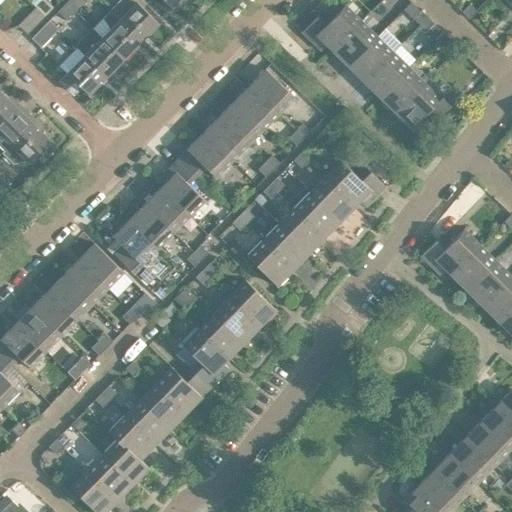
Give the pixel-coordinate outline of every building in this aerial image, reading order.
[(43,16),(52,7),(45,0),(41,0),(34,7),(43,16)] [(74,11),(83,2),(80,0),(67,0),(65,2),(74,11)] [(118,0),(109,10),(140,41),(157,23),(133,0),(118,0)] [(183,0),(154,0),(158,4),(162,0),(163,0),(174,11),(184,1),(183,0)] [(66,20),(74,11),(65,2),(57,11),(66,20)] [(469,18),(476,10),(469,3),(461,11),(469,18)] [(343,5),(328,21),(319,12),(301,31),(320,50),(326,44),(331,50),(359,21),(343,5)] [(26,34),(43,16),(34,7),(17,25),(26,34)] [(419,24),(427,16),(419,9),(412,17),(419,24)] [(100,37),(122,58),(140,41),(109,10),(102,17),(109,29),(100,37)] [(426,31),(434,23),(427,16),(419,24),(426,31)] [(39,47),(57,29),(48,20),(30,38),(39,47)] [(331,50),(348,66),(376,37),(359,21),(331,50)] [(442,46),(449,39),(442,31),(435,39),(442,46)] [(105,76),(122,58),(100,37),(83,55),(105,76)] [(364,82),(392,53),(376,37),(348,66),(364,82)] [(87,94),(105,76),(83,55),(82,56),(75,48),(57,66),(65,73),(56,82),(67,92),(73,92),(79,86),(87,94)] [(364,82),(381,98),(409,69),(392,53),(364,82)] [(264,68),(250,82),(279,110),(293,96),(264,68)] [(397,114),(425,85),(409,69),(381,98),(397,114)] [(263,127),(279,110),(250,82),(234,99),(263,127)] [(411,127),(426,112),(435,121),(453,102),(444,93),(439,99),(425,85),(397,114),(411,127)] [(0,118),(13,105),(0,92),(0,118)] [(247,143),(263,127),(234,99),(218,115),(247,143)] [(31,122),(13,105),(0,118),(0,134),(9,144),(31,122)] [(231,160),(247,143),(218,115),(202,132),(231,160)] [(31,122),(9,144),(1,153),(12,164),(26,161),(27,161),(29,160),(44,155),(43,145),(48,139),(31,122)] [(303,138),(310,131),(302,123),(295,130),(303,138)] [(296,145),(303,138),(295,130),(288,137),(296,145)] [(178,157),(197,175),(205,167),(215,176),(231,160),(202,132),(178,157)] [(301,167),(308,159),(300,152),(293,159),(301,167)] [(272,169),(279,162),(271,154),(264,162),(272,169)] [(188,184),(197,175),(178,157),(158,177),(164,182),(160,186),(189,214),(204,199),(188,184)] [(365,205),(376,194),(385,185),(366,167),(357,176),(342,161),(328,175),(356,203),(360,199),(365,205)] [(265,176),(272,169),(264,162),(257,169),(265,176)] [(356,203),(328,175),(312,191),(340,219),(356,203)] [(277,191),(284,184),(276,176),(269,183),(277,191)] [(270,198),(277,191),(269,183),(262,190),(270,198)] [(160,186),(144,203),(173,231),(189,214),(160,186)] [(324,235),(340,219),(312,191),(296,208),(324,235)] [(157,247),(173,231),(144,203),(128,219),(157,247)] [(246,222),(253,215),(245,208),(238,215),(246,222)] [(324,235),(296,208),(280,224),(308,252),(324,235)] [(510,228),(511,226),(511,214),(511,213),(503,221),(510,228)] [(239,230),(246,222),(238,215),(231,222),(239,230)] [(122,245),(113,254),(132,272),(157,247),(128,219),(112,236),(122,245)] [(292,268),(308,252),(280,224),(264,240),(292,268)] [(438,236),(420,255),(439,274),(445,268),(448,272),(476,243),(462,229),(446,245),(438,236)] [(276,285),(292,268),(264,240),(247,257),(276,285)] [(93,242),(77,259),(106,287),(122,270),(93,242)] [(465,288),(492,260),(476,243),(448,272),(465,288)] [(201,258),(207,252),(200,244),(193,250),(201,258)] [(194,266),(201,258),(193,250),(186,258),(194,266)] [(77,259),(61,275),(90,303),(106,287),(77,259)] [(509,276),(492,260),(465,288),(481,304),(509,276)] [(209,277),(216,270),(209,262),(202,269),(209,277)] [(202,284),(209,277),(202,269),(195,276),(202,284)] [(61,275),(45,292),(74,320),(90,303),(61,275)] [(481,304),(497,320),(511,305),(511,278),(509,276),(481,304)] [(246,281),(230,297),(259,325),(275,309),(246,281)] [(194,296),(185,288),(173,300),(182,308),(194,296)] [(58,336),(74,320),(45,292),(29,308),(58,336)] [(243,342),(259,325),(230,297),(214,314),(243,342)] [(136,316),(143,309),(135,301),(128,308),(136,316)] [(511,334),(511,305),(497,320),(511,334)] [(29,308),(13,324),(41,352),(58,336),(29,308)] [(129,323),(136,316),(128,308),(121,316),(129,323)] [(198,330),(227,358),(243,342),(214,314),(198,330)] [(13,324),(0,337),(0,355),(10,365),(18,356),(28,366),(41,352),(13,324)] [(183,345),(199,360),(191,369),(209,387),(228,368),(222,362),(227,358),(198,330),(183,345)] [(104,349),(111,342),(103,334),(96,341),(104,349)] [(97,356),(104,349),(96,341),(89,348),(97,356)] [(1,373),(10,365),(0,355),(0,402),(2,405),(18,389),(1,373)] [(134,378),(141,370),(133,363),(126,370),(134,378)] [(74,379),(81,372),(73,364),(66,371),(74,379)] [(209,387),(191,369),(182,378),(172,368),(156,384),(184,412),(209,387)] [(168,428),(184,412),(156,384),(140,401),(168,428)] [(109,403),(116,396),(108,388),(101,395),(109,403)] [(511,389),(495,405),(511,422),(511,389)] [(102,410),(109,403),(101,395),(94,402),(102,410)] [(140,401),(124,417),(152,445),(168,428),(140,401)] [(511,422),(495,405),(479,421),(508,449),(511,444),(511,422)] [(138,459),(139,458),(152,445),(124,417),(109,432),(118,441),(118,440),(138,459)] [(79,433),(86,426),(78,418),(71,426),(79,433)] [(18,436),(25,429),(17,421),(10,428),(18,436)] [(479,421),(464,437),(492,464),(508,449),(479,421)] [(64,449),(71,442),(63,434),(56,441),(64,449)] [(477,480),(492,464),(464,437),(449,452),(477,480)] [(147,467),(139,458),(138,459),(118,440),(118,441),(104,455),(132,483),(147,467)] [(57,456),(64,449),(56,441),(49,449),(57,456)] [(449,452),(433,468),(461,496),(477,480),(449,452)] [(116,499),(132,483),(104,455),(87,471),(116,499)] [(446,511),(461,496),(433,468),(418,484),(446,511)] [(96,511),(103,511),(116,499),(87,471),(71,488),(96,511)] [(402,500),(407,506),(408,505),(414,511),(445,511),(446,511),(418,484),(402,500)]
